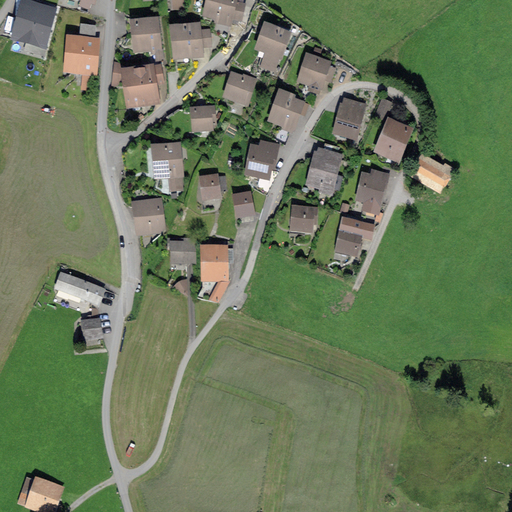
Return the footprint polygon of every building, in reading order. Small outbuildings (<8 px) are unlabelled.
[(212,0),(209,15),(219,17),(218,20),(227,22),(229,18),(240,20),(243,6),(232,3),(232,0),(212,0)] [(26,6),(18,37),(42,44),(50,12),(26,6)] [(135,26),(138,48),(147,47),(148,54),(158,52),(154,24),(135,26)] [(175,31),(178,56),(198,54),(198,48),(210,46),(208,31),(196,33),(195,29),(175,31)] [(267,30),(261,48),(280,55),(288,33),(282,31),(281,35),(267,30)] [(70,70),(92,72),(95,44),(72,42),(70,70)] [(308,59),(302,80),(319,86),(326,65),(308,59)] [(127,75),(132,104),(154,100),(149,72),(127,75)] [(235,79),(229,96),(246,101),(253,80),(245,78),(244,82),(235,79)] [(282,97),(274,119),(284,122),(282,128),(290,131),(300,104),(282,97)] [(344,109),(338,132),(355,137),(361,114),(344,109)] [(179,110),(167,118),(175,130),(187,122),(179,110)] [(194,112),(196,129),(209,128),(209,124),(214,124),(212,110),(194,112)] [(391,126),(381,152),(397,158),(408,132),(391,126)] [(340,148),(325,145),(321,159),(318,158),(312,183),(330,188),(340,148)] [(157,150),(159,175),(170,174),(171,183),(180,182),(177,148),(157,150)] [(254,150),(249,173),(266,177),(269,163),(273,163),(275,154),(254,150)] [(124,154),(127,170),(143,167),(140,151),(124,154)] [(422,154),(410,177),(441,194),(454,171),(422,154)] [(373,172),(371,180),(365,178),(360,199),(377,203),(382,183),(386,184),(388,176),(373,172)] [(203,180),(206,198),(219,196),(216,178),(203,180)] [(236,197),(240,216),(253,213),(249,195),(236,197)] [(159,203),(137,206),(141,232),(162,229),(159,203)] [(295,210),(293,229),(311,230),(312,218),(315,219),(316,211),(295,210)] [(345,225),(339,251),(356,254),(361,232),(353,230),(354,227),(345,225)] [(174,244),(174,262),(187,262),(186,244),(174,244)] [(205,249),(206,279),(226,279),(225,249),(205,249)] [(61,274),(56,289),(98,305),(104,290),(61,274)] [(174,288),(187,297),(187,281),(174,288)] [(85,324),(87,338),(100,336),(98,321),(85,324)] [(30,481),(22,502),(49,511),(52,511),(60,491),(30,481)]
